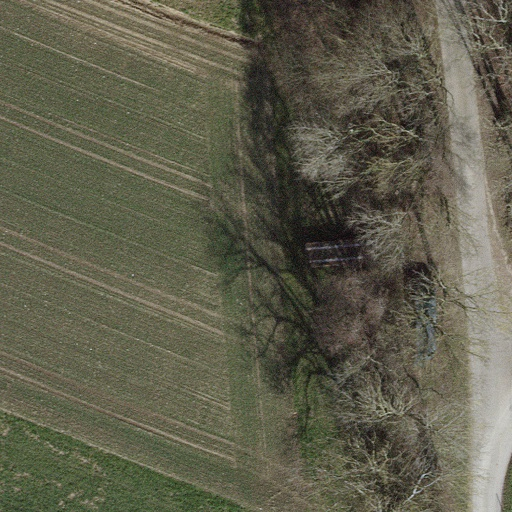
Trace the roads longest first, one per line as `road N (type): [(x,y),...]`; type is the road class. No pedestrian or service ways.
road 1 (track): [(496,349),(471,209),(457,0)]
road 2 (track): [(488,511),(496,349)]
